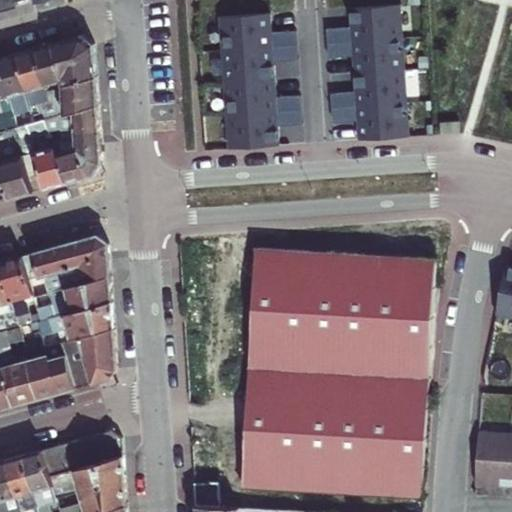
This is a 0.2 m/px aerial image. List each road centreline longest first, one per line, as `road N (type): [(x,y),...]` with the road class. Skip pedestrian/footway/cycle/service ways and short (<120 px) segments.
road 1 (residential): [(139,218),(443,199),(489,205)]
road 2 (residential): [(446,511),(489,205)]
road 3 (residential): [(126,0),(137,185)]
road 4 (residential): [(321,169),(137,185)]
road 5 (residential): [(498,167),(458,160),(321,169)]
road 6 (residential): [(139,218),(150,395)]
road 7 (residential): [(309,0),(321,169)]
road 8 (residential): [(0,437),(150,395)]
road 9 (residential): [(0,232),(138,195)]
road 10 (residential): [(120,0),(0,33)]
